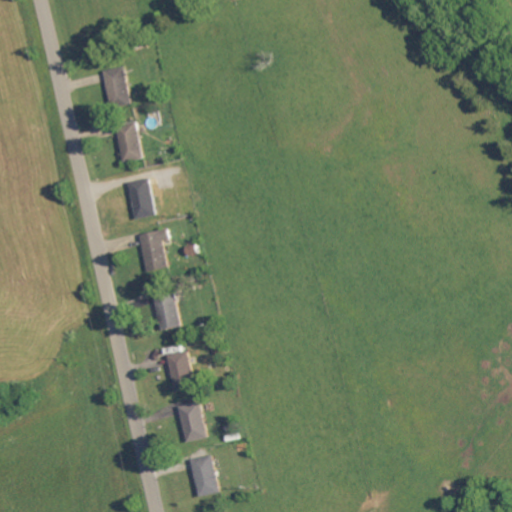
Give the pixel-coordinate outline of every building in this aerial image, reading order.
[(107,73),(118,111),(138,105),(127,68),(107,73)] [(122,130),(128,165),(148,161),(142,126),(122,130)] [(140,221),(163,216),(155,180),(133,185),(140,221)] [(154,273),(174,268),(167,242),(175,240),(172,229),(144,236),(154,273)] [(165,331),(186,329),(181,292),(160,295),(165,331)] [(181,393),(201,388),(193,352),(173,357),(181,393)] [(184,408),(192,443),(213,439),(205,403),(184,408)] [(226,493),(217,456),(196,461),(205,498),(226,493)]
